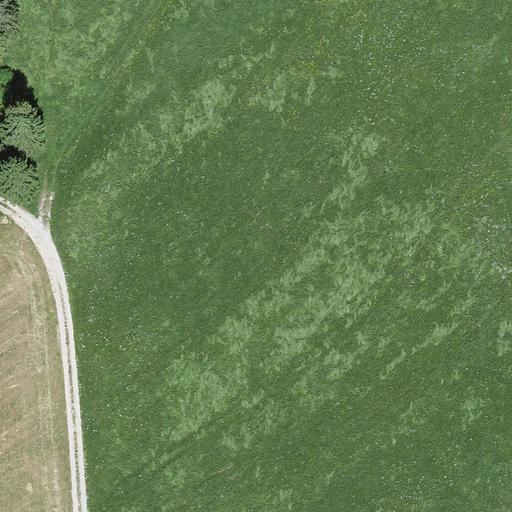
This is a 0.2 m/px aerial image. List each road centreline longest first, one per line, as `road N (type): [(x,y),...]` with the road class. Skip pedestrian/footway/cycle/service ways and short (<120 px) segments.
road 1 (track): [(82,511),(62,306),(31,217),(0,205)]
road 2 (track): [(31,217),(167,0)]
